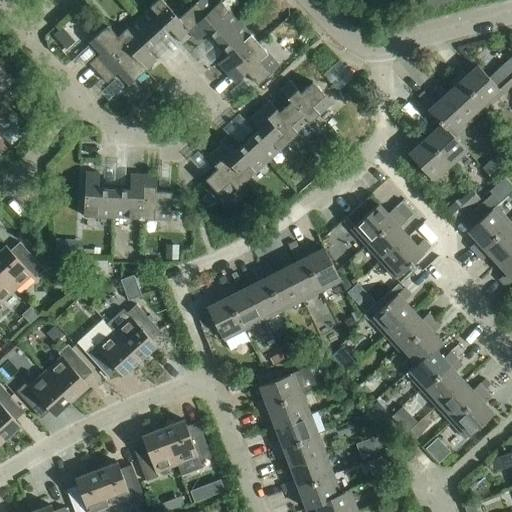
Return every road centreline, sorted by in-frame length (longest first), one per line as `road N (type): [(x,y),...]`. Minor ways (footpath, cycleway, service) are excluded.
road 1 (residential): [(0,476),(114,413),(210,377),(259,511)]
road 2 (residential): [(377,147),(444,225),(452,279),(511,365)]
road 3 (residential): [(84,103),(113,136),(170,137),(214,102),(181,67)]
road 4 (residential): [(511,13),(380,45)]
road 5 (residential): [(443,511),(437,490),(511,423)]
road 6 (residential): [(0,190),(84,103)]
